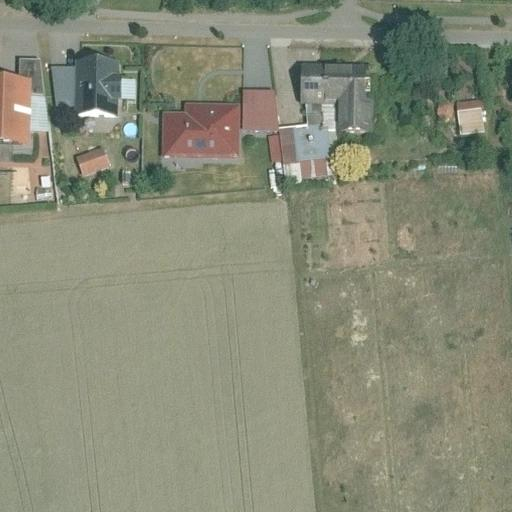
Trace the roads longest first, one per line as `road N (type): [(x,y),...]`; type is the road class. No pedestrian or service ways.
road 1 (residential): [(0,17),(335,30)]
road 2 (residential): [(335,30),(511,35)]
